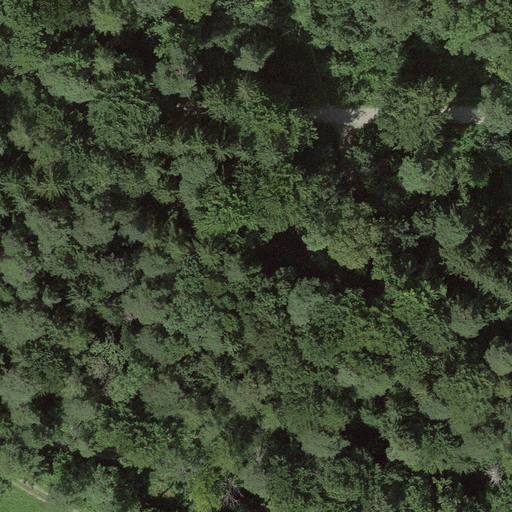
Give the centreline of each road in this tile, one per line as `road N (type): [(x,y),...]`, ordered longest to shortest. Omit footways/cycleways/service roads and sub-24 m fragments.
road 1 (track): [(0,115),(511,337)]
road 2 (track): [(511,115),(337,115),(148,97),(0,63)]
road 3 (track): [(350,511),(0,440)]
